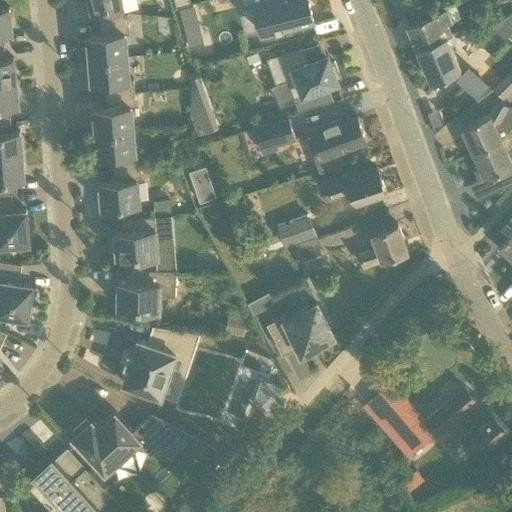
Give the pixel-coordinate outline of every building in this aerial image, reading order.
[(128,13),(126,13),(123,3),(124,3),(123,0),(89,0),(91,10),(98,8),(100,20),(101,24),(129,22),(128,13)] [(174,0),(177,9),(192,5),(190,0),(174,0)] [(240,0),(243,7),(254,4),(262,34),(275,31),(275,33),(277,32),(284,30),(284,31),(285,30),(285,28),(314,20),(308,0),(240,0)] [(0,45),(5,45),(4,33),(12,32),(10,7),(0,7),(0,45)] [(417,48),(447,37),(452,35),(448,25),(453,23),(447,9),(407,25),(417,48)] [(475,75),(511,32),(511,12),(507,16),(464,66),(475,75)] [(91,59),(127,56),(125,34),(130,33),(129,22),(101,24),(101,34),(89,35),(91,59)] [(447,37),(417,48),(432,83),(461,70),(447,37)] [(0,82),(16,81),(14,58),(6,58),(5,45),(0,45),(0,82)] [(300,48),(275,55),(290,98),(334,82),(333,79),(337,78),(331,62),(328,64),(325,55),(305,62),(300,48)] [(106,95),(135,92),(134,78),(129,79),(127,56),(91,59),(93,83),(105,82),(106,95)] [(203,72),(184,77),(199,130),(218,125),(203,72)] [(511,72),(495,89),(505,99),(511,92),(511,72)] [(0,119),(11,119),(10,106),(18,105),(16,81),(0,82),(0,119)] [(97,132),(133,129),(131,107),(136,106),(135,92),(106,95),(107,107),(95,108),(97,132)] [(501,139),(511,123),(511,108),(499,101),(491,114),(462,128),(473,150),(501,139)] [(309,143),(313,142),(323,169),(320,171),(320,172),(344,163),(339,151),(367,140),(358,116),(344,121),(343,118),(305,132),(309,143)] [(292,138),(296,137),(290,117),(255,128),(263,152),(278,148),(277,142),(292,138)] [(0,156),(22,154),(20,131),(12,131),(11,119),(0,119),(0,156)] [(511,146),(511,123),(501,139),(473,150),(485,177),(495,173),(503,188),(511,183),(511,160),(508,152),(511,146)] [(112,168),(141,166),(140,152),(135,152),(133,129),(97,132),(99,156),(111,155),(112,168)] [(0,192),(12,192),(17,192),(16,179),(24,178),(22,154),(0,156),(0,192)] [(170,177),(181,173),(178,164),(167,168),(170,177)] [(101,182),(103,207),(139,204),(137,180),(142,180),(141,166),(112,168),(113,181),(101,182)] [(195,188),(211,182),(205,166),(189,172),(195,188)] [(341,209),(387,193),(378,167),(359,174),(358,170),(325,182),(331,199),(337,197),(341,209)] [(13,210),(12,192),(0,192),(0,244),(6,244),(6,247),(27,246),(27,242),(29,242),(27,209),(13,210)] [(170,199),(154,200),(155,212),(171,211),(170,199)] [(238,214),(248,210),(245,200),(235,204),(238,214)] [(117,256),(140,254),(140,257),(159,256),(155,216),(122,218),(123,231),(115,232),(117,256)] [(278,227),(286,247),(316,235),(309,216),(278,227)] [(360,254),(364,266),(408,251),(398,224),(373,233),(378,248),(360,254)] [(511,230),(500,245),(511,255),(511,230)] [(294,246),(300,262),(322,254),(316,238),(294,246)] [(0,313),(5,314),(4,317),(25,320),(26,317),(28,317),(32,285),(20,283),(22,264),(0,261),(0,313)] [(176,270),(127,269),(127,282),(119,282),(118,306),(141,307),(141,310),(160,310),(160,295),(176,296),(176,270)] [(274,303),(268,293),(247,304),(253,315),(274,303)] [(302,351),(303,351),(319,342),(321,346),(333,339),(331,336),(334,335),(317,303),(287,320),(284,315),(267,324),(283,354),(299,345),(302,351)] [(146,323),(160,323),(160,314),(147,314),(146,323)] [(239,317),(236,337),(244,338),(247,318),(239,317)] [(215,334),(157,325),(153,338),(145,335),(142,347),(136,344),(130,355),(133,359),(126,371),(175,401),(188,357),(209,363),(210,359),(215,334)] [(420,424),(402,402),(389,386),(365,406),(407,456),(447,423),(474,455),(482,448),(485,452),(509,432),(489,407),(478,417),(479,418),(472,423),(462,411),(476,400),(466,388),(438,411),(437,410),(420,424)] [(174,458),(198,437),(157,415),(138,431),(121,410),(104,425),(97,418),(94,420),(92,417),(79,428),(81,431),(78,434),(109,471),(143,442),(155,455),(165,447),(174,458)] [(65,511),(93,511),(112,496),(68,448),(48,466),(45,463),(32,475),(65,511)]
